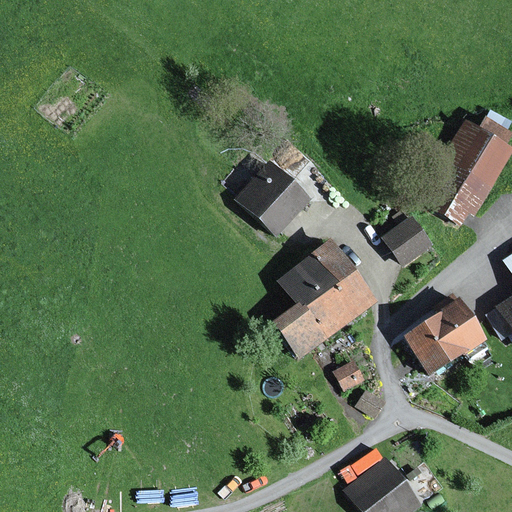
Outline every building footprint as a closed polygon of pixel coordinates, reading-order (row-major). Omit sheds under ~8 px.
[(478,130),(464,121),(418,201),(461,227),(467,216),(474,219),(511,152),(511,148),(506,145),(511,135),(511,134),(485,118),(478,130)] [(270,161),(234,199),(277,238),(312,200),(270,161)] [(412,217),(381,238),(401,268),(432,247),(412,217)] [(294,305),(270,323),(299,362),(377,303),(330,242),(277,283),(294,305)] [(511,275),(511,295),(493,308),(511,337),(511,255),(503,261),(511,275)] [(436,315),(402,337),(428,377),(463,354),(469,363),(491,349),(456,294),(433,309),(436,315)] [(354,361),(332,373),(343,394),(365,382),(354,361)] [(386,403),(366,390),(355,408),(374,421),(386,403)] [(385,459),(342,491),(358,511),(416,511),(422,508),(385,459)]
